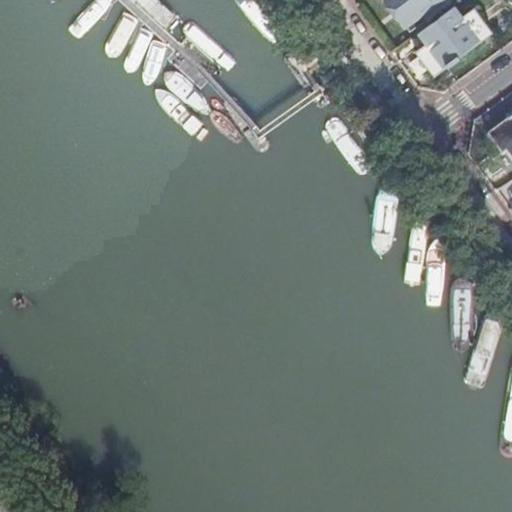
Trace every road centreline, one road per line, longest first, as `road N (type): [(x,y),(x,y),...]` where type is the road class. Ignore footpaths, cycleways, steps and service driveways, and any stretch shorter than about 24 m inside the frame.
road 1 (residential): [(324,0),(425,134)]
road 2 (residential): [(425,134),(511,248)]
